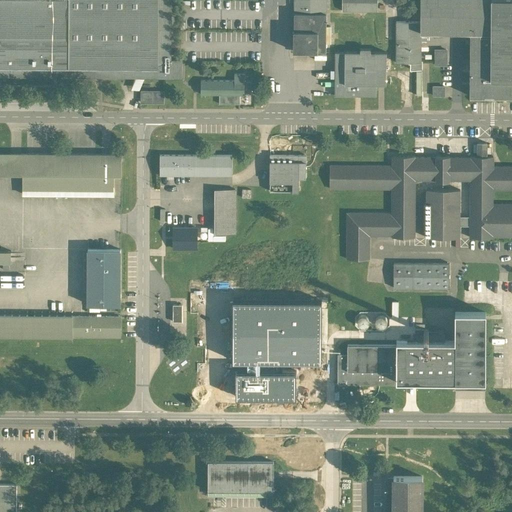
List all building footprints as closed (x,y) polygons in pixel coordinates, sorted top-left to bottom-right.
[(0,0),(0,76),(181,78),(181,61),(171,61),(171,0),(0,0)] [(325,0),(293,0),(293,50),(325,51),(325,0)] [(376,0),(342,0),(342,11),(377,11),(376,0)] [(511,0),(421,0),(421,21),(421,32),(470,32),(469,96),(511,96),(511,0)] [(421,21),(396,21),(396,62),(410,62),(410,69),(421,69),(421,32),(421,21)] [(360,52),(335,52),(334,95),(375,96),(375,84),(385,84),(385,52),(370,52),(370,48),(360,48),(360,52)] [(447,49),(434,49),(434,65),(446,65),(447,49)] [(234,81),(201,80),(200,95),(219,95),(240,95),(244,95),(244,93),(244,82),(244,74),(234,74),(234,81)] [(444,86),(432,86),(432,97),(444,97),(444,86)] [(164,91),(141,91),(141,103),(164,103),(164,91)] [(240,95),(219,95),(219,104),(239,104),(240,95)] [(391,165),(330,164),(329,189),(391,189),(391,213),(346,213),(346,258),(369,259),(370,237),(415,237),(415,180),(469,181),(469,217),(459,217),(459,190),(426,189),(425,237),(459,237),(459,226),(469,226),(469,236),(511,236),(511,203),(492,204),(492,189),(511,189),(511,165),(493,165),(493,157),(486,157),(486,143),(476,143),(476,157),(391,156),(391,165)] [(11,153),(0,152),(0,174),(22,175),(114,175),(121,176),(122,154),(11,153)] [(231,155),(160,154),(159,175),(231,175),(231,155)] [(305,155),(270,155),(270,191),(298,191),(298,178),(305,178),(305,155)] [(114,175),(22,175),(22,194),(113,195),(114,175)] [(233,189),(214,189),(214,233),(235,233),(236,189),(233,189)] [(197,228),(173,228),(173,240),(173,250),(197,250),(197,241),(197,228)] [(0,261),(14,262),(14,250),(0,249),(0,261)] [(120,250),(87,250),(87,304),(120,305),(120,250)] [(449,264),(394,263),(393,288),(449,289),(449,264)] [(321,300),(233,300),(233,360),(260,360),(321,360),(321,300)] [(182,305),(173,305),(173,322),(182,322),(182,305)] [(484,386),(485,312),(454,312),(454,332),(454,341),(396,341),(396,344),(347,344),(347,354),(338,354),(337,383),(396,384),(396,379),(406,379),(454,380),(454,386),(484,386)] [(72,316),(0,315),(0,337),(72,338),(72,337),(72,316)] [(121,317),(72,316),(72,337),(120,337),(121,317)] [(369,318),(365,318),(361,321),(361,327),(364,330),(369,330),(372,327),(372,321),(369,318)] [(387,319),(381,319),(378,322),(378,327),(381,330),(388,330),(390,327),(390,322),(387,319)] [(295,371),(236,372),(236,396),(295,396),(295,371)] [(208,461),(208,490),(273,490),(273,471),(273,461),(208,461)] [(421,511),(422,476),(393,476),(392,511),(421,511)] [(15,511),(16,485),(0,484),(0,511),(15,511)]
